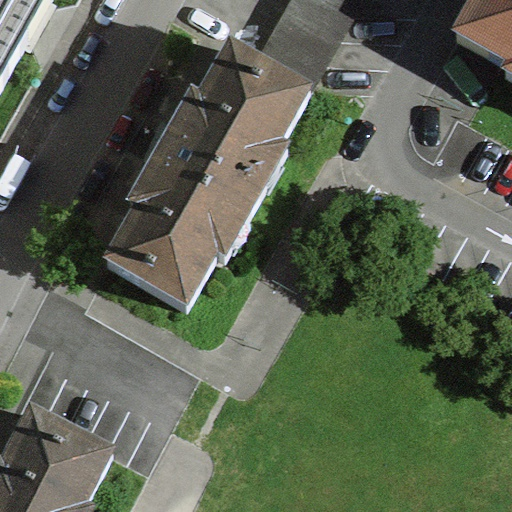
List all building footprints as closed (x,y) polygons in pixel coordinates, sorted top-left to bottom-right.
[(0,0),(0,73),(41,0),(0,0)] [(129,201),(223,253),(281,149),(273,144),(302,90),(305,92),(357,0),(283,0),(249,61),(227,50),(196,103),(187,99),(165,138),(158,131),(141,160),(150,166),(129,201)] [(511,0),(476,0),(456,38),(508,69),(505,74),(511,78),(511,0)] [(221,258),(223,253),(129,201),(126,208),(135,211),(107,261),(185,306),(212,252),(221,258)] [(0,511),(85,511),(79,508),(106,455),(28,412),(0,465),(0,511)]
